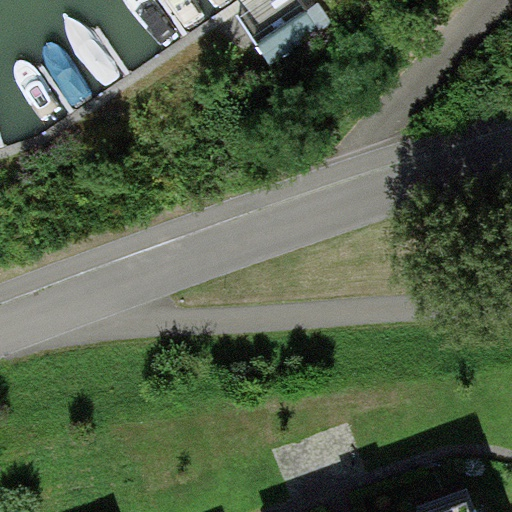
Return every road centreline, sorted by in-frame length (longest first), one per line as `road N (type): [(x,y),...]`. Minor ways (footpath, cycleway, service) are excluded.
road 1 (unclassified): [(0,329),(511,155)]
road 2 (track): [(511,307),(13,324)]
